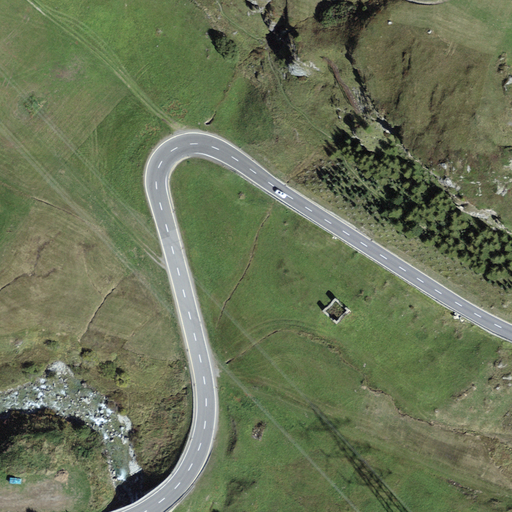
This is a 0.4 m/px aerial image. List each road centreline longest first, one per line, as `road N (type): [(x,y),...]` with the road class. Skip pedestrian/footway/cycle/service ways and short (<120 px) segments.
road 1 (primary): [(511,331),(466,310),(223,152),(198,144),(173,150),(156,182),(202,368),(205,420),(183,479),(145,511)]
road 2 (track): [(173,150),(136,94),(22,0)]
